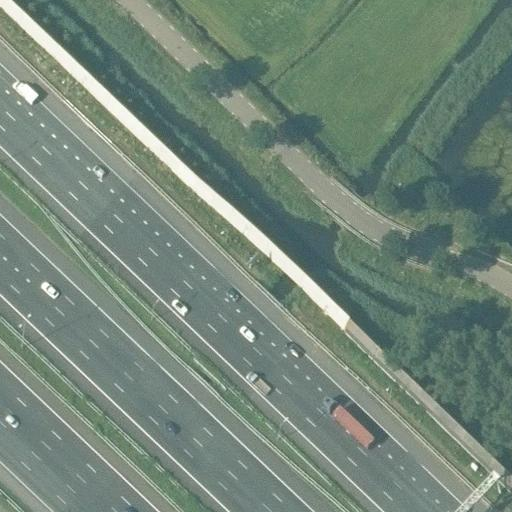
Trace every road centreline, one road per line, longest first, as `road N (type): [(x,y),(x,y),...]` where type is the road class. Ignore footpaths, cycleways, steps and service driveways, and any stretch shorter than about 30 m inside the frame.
road 1 (motorway): [(426,511),(0,106)]
road 2 (unclassified): [(128,0),(359,220),(470,264),(511,290)]
road 3 (motorway): [(268,511),(0,256)]
road 4 (motorway): [(0,422),(94,511)]
